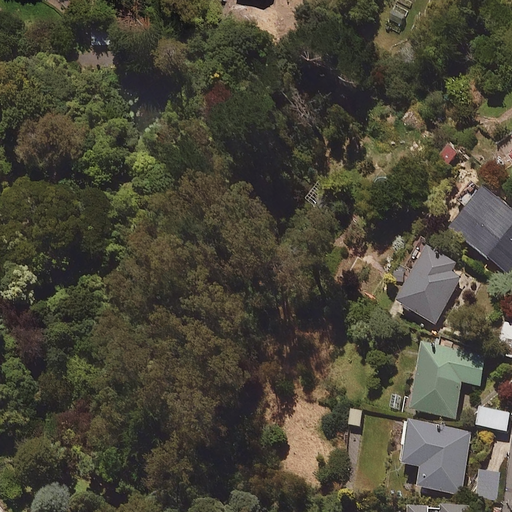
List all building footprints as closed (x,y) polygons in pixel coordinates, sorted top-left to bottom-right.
[(114,31),(94,31),(94,46),(114,45),(114,31)] [(511,208),(486,186),(455,222),(473,238),(469,242),(494,264),(511,243),(511,244),(511,208)] [(469,269),(430,246),(400,297),(439,319),(469,269)] [(511,324),(505,323),(499,357),(511,359),(511,324)] [(487,354),(426,343),(413,410),(457,418),(463,382),(481,385),(487,354)] [(366,409),(353,407),(350,426),(363,428),(366,409)] [(511,417),(511,413),(485,407),(480,425),(508,432),(511,417)] [(473,433),(413,422),(405,463),(424,466),(421,487),(462,494),(473,433)] [(505,476),(484,470),(478,496),(499,502),(505,476)]
